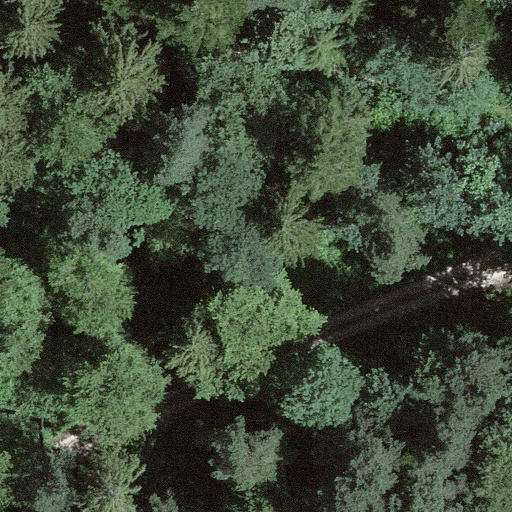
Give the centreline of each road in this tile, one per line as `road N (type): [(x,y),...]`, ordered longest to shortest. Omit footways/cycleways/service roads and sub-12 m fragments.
road 1 (track): [(511,261),(386,306),(0,475)]
road 2 (track): [(91,0),(511,109)]
